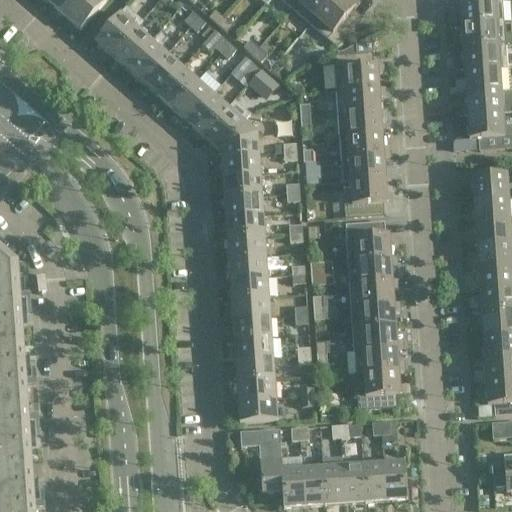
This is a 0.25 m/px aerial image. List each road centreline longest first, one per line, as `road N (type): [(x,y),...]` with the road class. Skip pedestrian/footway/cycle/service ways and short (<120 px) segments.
road 1 (residential): [(238,511),(212,473),(193,168),(0,1)]
road 2 (residential): [(440,511),(404,19)]
road 3 (tertiary): [(163,511),(140,222),(104,169),(24,98)]
road 4 (tertiary): [(0,131),(77,197),(98,242),(122,511)]
road 5 (residential): [(70,511),(57,261),(0,205)]
